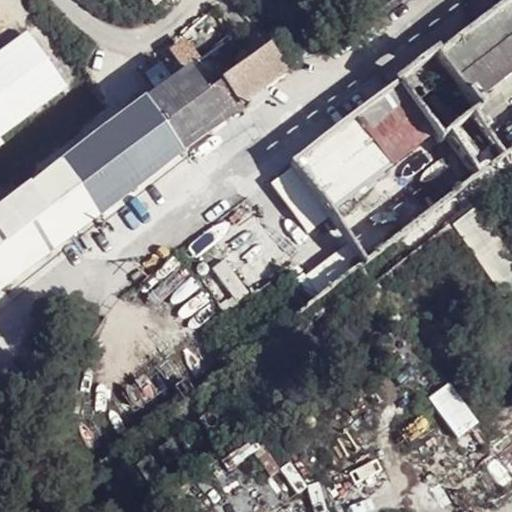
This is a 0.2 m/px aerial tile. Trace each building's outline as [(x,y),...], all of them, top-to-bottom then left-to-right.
[(476,27),(453,44),(487,88),(510,72),(476,27)] [(29,38),(0,59),(0,141),(69,90),(29,38)] [(181,151),(238,108),(219,82),(205,93),(187,68),(143,101),(181,151)] [(430,133),(395,87),(352,120),(387,164),(430,133)] [(264,180),(282,206),(274,212),(291,238),(306,228),(316,242),(338,226),(293,161),(264,180)] [(511,183),(511,163),(503,170),(511,183)] [(0,288),(95,217),(57,167),(0,209),(0,288)] [(456,439),(475,425),(446,388),(427,402),(456,439)]
